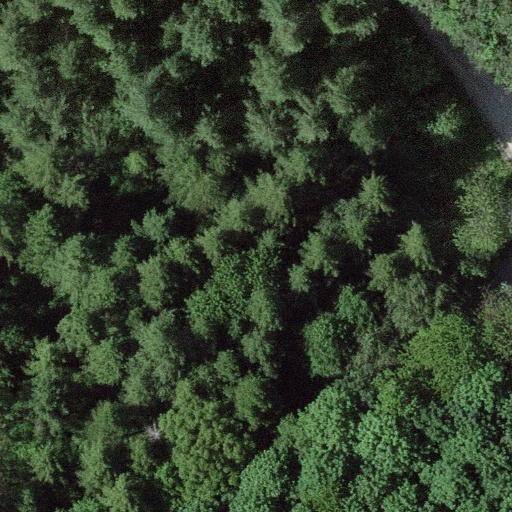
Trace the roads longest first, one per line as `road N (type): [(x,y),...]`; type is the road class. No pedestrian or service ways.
road 1 (track): [(511,279),(223,511)]
road 2 (track): [(422,0),(511,118)]
